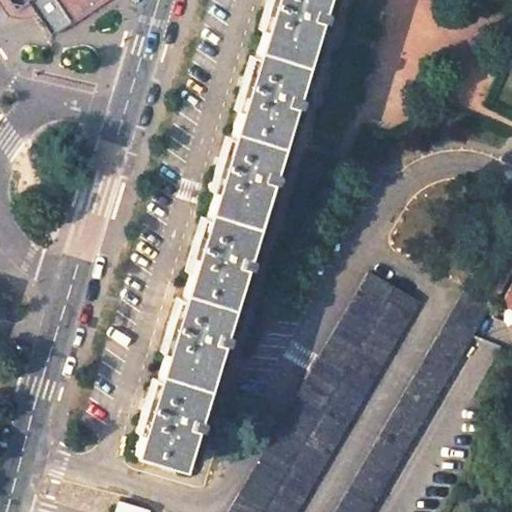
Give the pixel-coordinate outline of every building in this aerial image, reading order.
[(15,3),(12,0),(0,0),(0,2),(5,9),(10,6),(15,3)] [(12,0),(15,3),(18,0),(55,0),(72,23),(106,0),(12,0)] [(55,0),(27,0),(54,37),(72,23),(55,0)] [(229,334),(224,332),(244,267),(249,269),(251,264),(253,258),(247,256),(270,181),(276,182),(278,177),(280,170),(273,169),(293,106),(299,108),(301,102),(303,96),(297,94),(319,19),(327,21),(328,17),(329,11),(323,9),(325,0),(272,0),(134,454),(182,468),(194,428),(199,430),(201,425),(203,419),(197,417),(221,342),(227,344),(228,340),(229,334)] [(293,511),(418,299),(369,271),(228,511),(293,511)] [(511,284),(500,305),(511,309),(511,284)] [(372,511),(494,303),(467,289),(336,511),(372,511)] [(143,511),(144,509),(116,499),(112,511),(143,511)]
